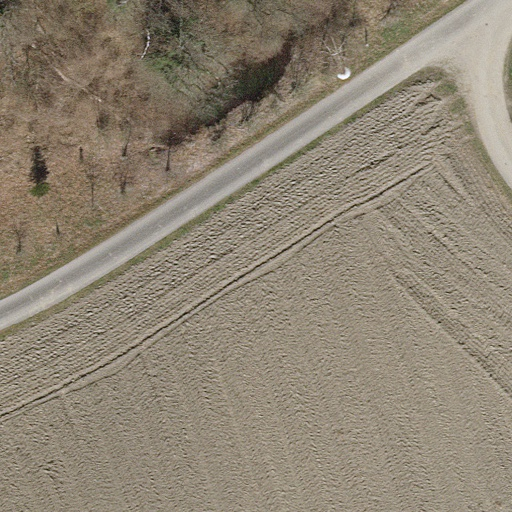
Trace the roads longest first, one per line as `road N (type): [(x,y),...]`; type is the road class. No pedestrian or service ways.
road 1 (track): [(0,317),(228,180),(474,15)]
road 2 (track): [(474,15),(483,92),(511,156)]
